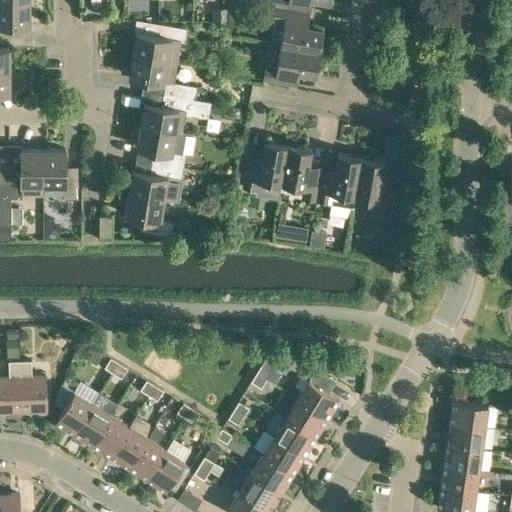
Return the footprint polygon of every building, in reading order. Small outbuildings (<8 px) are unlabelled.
[(276,0),(276,6),(303,10),(304,0),(324,0),(327,0),(276,0)] [(0,23),(29,24),(29,1),(0,1),(0,23)] [(273,20),(275,20),(271,42),(280,44),(318,51),(322,28),(301,24),(303,10),(276,6),(273,20)] [(212,20),(226,20),(228,21),(229,7),(212,7),(212,20)] [(135,31),(132,52),(177,60),(181,41),(184,41),(187,28),(176,26),(155,22),(154,35),(135,31)] [(318,51),(280,44),(276,67),(265,65),(263,79),(290,84),(293,70),(314,74),(318,51)] [(0,68),(9,69),(9,47),(0,46),(0,68)] [(173,81),(177,60),(132,52),(128,75),(144,78),(163,81),(164,79),(173,81)] [(0,90),(9,91),(9,69),(0,68),(0,90)] [(186,96),(188,83),(173,81),(164,79),(163,81),(144,78),(142,89),(186,96)] [(197,85),(188,83),(186,96),(195,98),(197,85)] [(144,102),(140,123),(186,131),(182,130),(185,112),(207,116),(208,112),(210,101),(186,96),(142,89),(140,101),(144,102)] [(210,101),(208,112),(220,114),(222,103),(210,101)] [(137,145),(135,157),(153,160),(183,166),(185,153),(182,152),(186,131),(140,123),(136,145),(137,145)] [(257,190),(259,178),(281,181),(288,143),(265,139),(262,154),(247,152),(241,187),(257,190)] [(288,143),(281,181),(303,185),(301,196),(316,198),(320,171),(307,169),(310,147),(288,143)] [(20,165),(8,165),(8,197),(11,197),(22,197),(22,194),(42,194),(42,183),(43,147),(20,147),(20,165)] [(43,147),(42,183),(64,183),(64,197),(77,197),(77,165),(65,165),(65,147),(43,147)] [(320,171),(316,198),(330,201),(332,190),(354,194),(361,156),(338,152),(334,173),(320,171)] [(361,156),(354,194),(377,198),(375,209),(389,211),(394,184),(380,182),(384,160),(361,156)] [(183,166),(153,160),(151,172),(132,169),(128,191),(163,197),(177,199),(181,179),(183,166)] [(0,221),(11,222),(11,197),(8,197),(8,165),(0,165),(0,221)] [(511,165),(511,196),(499,196),(499,222),(511,221),(511,165)] [(163,197),(128,191),(124,213),(142,216),(140,228),(171,233),(173,220),(160,218),(163,197)] [(60,234),(60,220),(45,220),(45,234),(60,234)] [(294,238),(305,240),(307,227),(296,225),(294,238)] [(6,329),(7,338),(19,337),(19,328),(6,329)] [(6,339),(7,358),(19,357),(18,339),(6,339)] [(83,340),(82,341),(76,351),(86,358),(93,346),(83,340)] [(104,366),(111,370),(118,360),(110,355),(104,366)] [(31,358),(19,359),(21,410),(47,409),(46,373),(32,374),(31,358)] [(8,375),(0,375),(0,410),(21,410),(19,359),(8,359),(8,375)] [(118,360),(111,370),(121,376),(127,366),(118,360)] [(261,363),(255,371),(266,378),(271,369),(261,363)] [(266,378),(255,371),(250,379),(261,386),(266,378)] [(139,388),(148,393),(154,383),(146,378),(139,388)] [(308,378),(296,397),(327,416),(339,397),(308,378)] [(54,402),(62,407),(64,405),(73,389),(62,382),(58,389),(54,402)] [(154,383),(148,393),(157,398),(163,388),(154,383)] [(55,420),(73,431),(92,401),(73,389),(64,405),(62,407),(55,420)] [(296,397),(285,415),(315,434),(327,416),(296,397)] [(452,398),(449,420),(484,425),(487,403),(452,398)] [(238,400),(233,408),(243,414),(248,405),(238,400)] [(92,401),(73,431),(92,443),(111,412),(92,401)] [(176,411),(185,416),(191,406),(183,401),(176,411)] [(191,406),(185,416),(193,421),(200,411),(191,406)] [(243,414),(233,408),(228,417),(237,423),(243,414)] [(111,412),(92,443),(110,454),(129,424),(111,412)] [(129,424),(110,454),(128,466),(154,425),(136,414),(129,424)] [(285,415),(274,433),(304,452),(315,434),(285,415)] [(449,420),(446,441),(481,446),(484,425),(449,420)] [(154,425),(128,466),(147,477),(166,447),(157,441),(164,431),(154,425)] [(231,432),(221,426),(216,434),(226,441),(231,432)] [(274,433),(262,452),(293,471),(304,452),(274,433)] [(233,448),(242,454),(249,443),(240,438),(233,448)] [(446,441),(443,463),(478,468),(481,446),(446,441)] [(166,447),(147,477),(166,489),(185,458),(166,447)] [(262,452),(251,470),(281,489),(293,471),(262,452)] [(203,454),(198,463),(208,469),(214,460),(203,454)] [(208,469),(198,463),(193,471),(203,477),(208,469)] [(443,463),(440,484),(475,489),(478,468),(443,463)] [(251,470),(239,489),(270,507),(281,489),(251,470)] [(475,489),(440,484),(437,506),(472,511),(475,489)] [(266,511),(270,507),(239,489),(228,507),(234,511),(266,511)] [(19,492),(0,493),(0,511),(19,511),(19,492)]
